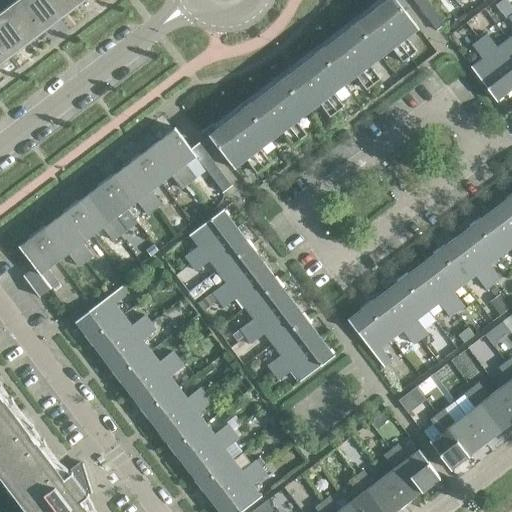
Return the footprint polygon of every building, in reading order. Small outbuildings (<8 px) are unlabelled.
[(42,30),(19,0),(2,13),(25,43),(42,30)] [(60,17),(46,0),(19,0),(42,30),(60,17)] [(77,4),(73,0),(46,0),(60,17),(77,4)] [(396,0),(385,0),(208,134),(234,168),(246,159),(253,154),(260,148),(282,132),(290,126),(297,121),(320,104),(327,98),(334,93),(356,76),(363,71),(370,65),(392,49),(399,43),(406,38),(418,29),(396,0)] [(426,0),(414,0),(438,30),(445,24),(426,0)] [(25,43),(2,13),(0,14),(0,46),(8,57),(25,43)] [(487,34),(479,39),(487,49),(494,44),(487,34)] [(487,49),(479,39),(472,45),(483,59),(471,67),(496,101),(511,88),(511,82),(490,53),(487,49)] [(511,44),(508,39),(490,53),(511,82),(511,44)] [(409,41),(402,47),(410,57),(417,51),(409,41)] [(402,47),(395,52),(402,62),(410,57),(402,47)] [(373,69),(366,74),(373,84),(380,79),(373,69)] [(366,74),(359,80),(366,90),(373,84),(366,74)] [(337,97),(330,102),(337,112),(344,106),(337,97)] [(330,102),(322,107),(330,117),(337,112),(330,102)] [(300,125),(292,130),(300,140),(307,135),(300,125)] [(191,149),(175,128),(157,142),(189,183),(196,177),(186,164),(196,156),(191,149)] [(292,130),(285,136),(293,145),(300,140),(292,130)] [(189,183),(157,142),(140,155),(161,182),(171,175),(181,188),(185,186),(188,184),(189,183)] [(231,186),(198,143),(191,149),(196,156),(224,192),(231,186)] [(263,152),(256,158),(264,168),(271,162),(263,152)] [(161,182),(140,155),(123,168),(144,195),(161,182)] [(256,158),(249,163),(256,173),(264,168),(256,158)] [(144,195),(123,168),(106,181),(127,208),(144,195)] [(127,208),(106,181),(89,194),(120,235),(127,230),(117,216),(127,208)] [(120,235),(89,194),(71,207),(92,235),(102,227),(113,241),(120,235)] [(154,194),(147,199),(154,209),(161,204),(154,194)] [(511,195),(494,209),(511,233),(511,195)] [(147,199),(140,205),(147,214),(154,209),(147,199)] [(92,235),(71,207),(54,220),(85,261),(93,256),(82,242),(92,235)] [(237,228),(223,209),(190,235),(204,253),(237,228)] [(511,247),(511,233),(494,209),(475,223),(501,256),(511,247)] [(85,261),(54,220),(37,233),(58,261),(68,253),(78,267),(85,261)] [(501,256),(475,223),(457,237),(493,283),(500,278),(490,264),(501,256)] [(251,246),(237,228),(204,253),(218,272),(251,246)] [(58,261),(37,233),(19,246),(35,267),(50,288),(52,287),(58,282),(48,268),(58,261)] [(493,283),(457,237),(439,250),(464,284),(475,275),(486,289),(493,283)] [(153,245),(146,250),(150,256),(157,250),(153,245)] [(265,264),(251,246),(218,272),(232,290),(265,264)] [(195,249),(185,257),(190,264),(200,256),(195,249)] [(464,284),(439,250),(421,264),(446,297),(464,284)] [(200,256),(190,264),(196,271),(205,264),(200,256)] [(279,283),(265,264),(232,290),(245,308),(279,283)] [(446,297),(421,264),(403,278),(428,311),(439,303),(449,316),(457,311),(449,301),(446,297)] [(50,288),(35,267),(34,267),(34,268),(24,276),(24,275),(23,276),(39,297),(40,297),(40,296),(50,288)] [(428,311),(403,278),(385,292),(410,325),(417,320),(420,323),(424,329),(435,321),(427,312),(428,311)] [(58,282),(52,287),(55,290),(61,286),(58,282)] [(292,301),(279,283),(245,308),(259,326),(292,301)] [(493,284),(488,288),(493,294),(498,290),(493,284)] [(123,285),(109,296),(76,321),(90,340),(123,315),(115,304),(129,293),(123,285)] [(222,285),(212,293),(218,300),(228,293),(222,285)] [(410,325),(385,292),(367,305),(392,339),(403,330),(413,344),(420,339),(413,329),(410,325)] [(212,293),(206,298),(211,305),(218,300),(212,293)] [(228,293),(218,300),(223,307),(233,300),(228,293)] [(500,294),(490,301),(501,315),(511,308),(500,294)] [(456,296),(449,301),(457,311),(464,306),(456,296)] [(206,298),(198,304),(203,311),(211,305),(206,298)] [(306,319),(292,301),(259,326),(273,344),(306,319)] [(392,339),(367,305),(348,320),(373,353),(392,339)] [(132,326),(123,315),(90,340),(104,358),(151,322),(145,315),(132,326)] [(320,337),(306,319),(273,344),(286,362),(320,337)] [(156,330),(151,322),(104,358),(117,376),(151,351),(143,340),(156,330)] [(250,322),(240,329),(245,336),(255,329),(250,322)] [(420,323),(413,329),(420,339),(428,333),(424,329),(420,323)] [(255,329),(245,336),(251,344),(261,336),(255,329)] [(334,356),(320,337),(286,362),(301,381),(334,356)] [(159,362),(151,351),(117,376),(131,394),(178,359),(173,351),(159,362)] [(384,351),(376,357),(383,367),(391,361),(384,351)] [(277,358),(267,365),(273,373),(283,365),(277,358)] [(184,366),(178,359),(131,394),(145,412),(178,387),(170,376),(184,366)] [(511,370),(506,362),(499,367),(509,381),(499,389),(511,405),(511,370)] [(283,365),(273,373),(278,380),(288,372),(283,365)] [(0,476),(27,511),(97,511),(94,508),(91,501),(87,496),(91,493),(92,493),(83,463),(82,463),(82,464),(70,473),(66,467),(60,463),(47,445),(44,438),(42,439),(33,427),(34,425),(28,421),(15,403),(12,396),(10,397),(1,385),(2,383),(0,381),(0,476)] [(478,383),(471,388),(503,429),(511,422),(511,405),(499,389),(489,396),(478,383)] [(187,398),(178,387),(145,412),(159,431),(206,395),(200,388),(187,398)] [(503,429),(471,388),(464,394),(475,407),(465,415),(485,442),(503,429)] [(211,402),(206,395),(159,431),(172,449),(206,423),(198,413),(211,402)] [(444,409),(437,414),(468,455),(485,442),(465,415),(454,422),(444,409)] [(468,455),(437,414),(430,420),(440,433),(430,441),(451,469),(468,455)] [(214,434),(206,423),(172,449),(186,467),(233,431),(228,424),(214,434)] [(239,439),(233,431),(186,467),(200,485),(233,460),(225,449),(239,439)] [(398,444),(391,450),(398,459),(401,463),(422,491),(440,477),(419,450),(408,458),(398,444)] [(391,450),(384,455),(391,465),(398,459),(391,450)] [(242,471),(233,460),(200,485),(214,503),(261,468),(255,460),(242,471)] [(422,491),(401,463),(384,476),(405,504),(422,491)] [(266,475),(261,468),(214,503),(220,511),(241,511),(261,497),(253,485),(266,475)] [(363,470),(356,476),(364,485),(371,480),(363,470)] [(364,485),(356,476),(349,481),(359,495),(349,502),(356,511),(384,511),(367,489),(364,485)] [(393,511),(405,504),(384,476),(367,489),(384,511),(393,511)] [(329,496),(322,502),(329,511),(337,506),(329,496)] [(266,501),(253,511),(271,511),(273,510),(266,501)] [(322,502),(315,507),(318,511),(328,511),(329,511),(322,502)] [(356,511),(349,502),(336,511),(356,511)]
